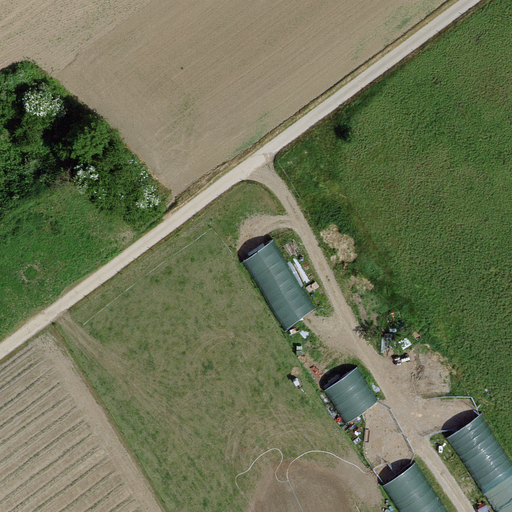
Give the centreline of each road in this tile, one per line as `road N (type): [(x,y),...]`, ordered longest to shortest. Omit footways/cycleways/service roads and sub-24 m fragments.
road 1 (track): [(0,352),(473,0)]
road 2 (track): [(243,169),(278,185),(450,511)]
